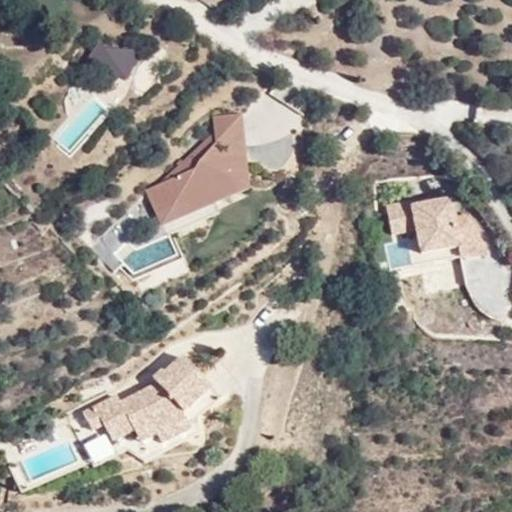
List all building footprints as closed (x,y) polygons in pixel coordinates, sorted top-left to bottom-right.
[(0,0),(0,10),(10,0),(0,0)] [(97,44),(91,71),(128,79),(134,52),(97,44)] [(247,191),(241,112),(212,116),(214,132),(166,179),(145,188),(161,227),(247,191)] [(286,163),(284,138),(271,139),(272,149),(245,150),(245,165),(286,163)] [(406,201),(388,205),(386,205),(392,237),(417,232),(421,256),(462,249),(453,199),(407,207),(406,201)] [(390,266),(411,262),(406,236),(385,240),(390,266)] [(162,429),(175,443),(200,425),(188,414),(218,386),(183,350),(154,377),(164,385),(135,403),(127,395),(90,420),(100,435),(113,429),(124,442),(140,430),(145,439),(162,429)] [(33,464),(48,489),(94,461),(82,441),(33,464)]
